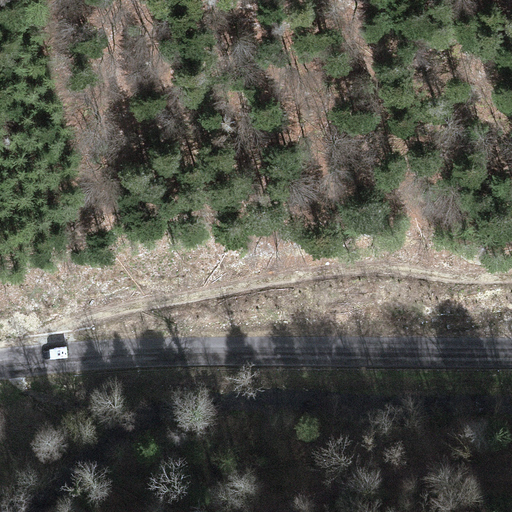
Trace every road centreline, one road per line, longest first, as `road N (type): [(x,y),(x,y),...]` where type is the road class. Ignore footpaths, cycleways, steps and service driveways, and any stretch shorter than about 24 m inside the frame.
road 1 (track): [(13,362),(110,315),(165,300),(381,268),(511,273)]
road 2 (secondary): [(511,351),(90,353),(0,364)]
road 3 (track): [(250,511),(417,469),(511,468)]
